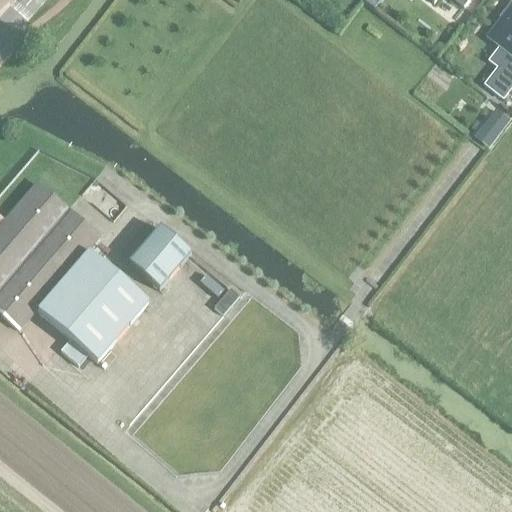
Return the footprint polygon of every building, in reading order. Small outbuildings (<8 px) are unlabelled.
[(511,6),(510,5),(499,20),(503,23),(490,39),(510,54),(484,87),(502,102),(511,89),(511,6)] [(495,111),(478,135),(492,146),(510,123),(495,111)] [(0,317),(19,334),(37,314),(97,366),(149,307),(88,255),(100,241),(36,186),(4,222),(0,218),(0,317)] [(161,231),(130,267),(160,293),(190,257),(161,231)] [(61,384),(73,369),(55,354),(43,369),(61,384)]
